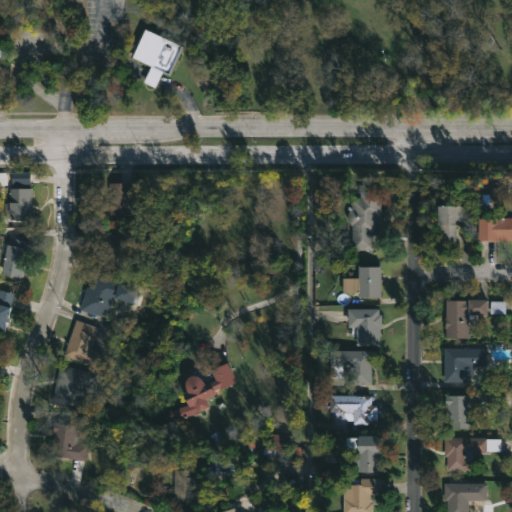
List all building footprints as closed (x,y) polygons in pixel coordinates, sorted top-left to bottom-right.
[(181,46),(168,73),(131,56),(145,28),(181,46)] [(11,187),(31,187),(30,173),(11,173),(11,187)] [(132,214),(106,214),(106,182),(132,182),(132,214)] [(31,202),(31,219),(9,219),(8,210),(4,210),(4,202),(8,202),(8,188),(31,187),(31,202)] [(373,250),(352,251),(351,225),(347,220),(347,214),(351,208),(350,197),(360,197),(360,191),(380,191),(381,217),(378,217),(379,238),(373,238),(373,250)] [(455,243),(437,243),(437,206),(473,205),(473,225),(455,225),(455,243)] [(511,241),(482,241),(478,241),(478,218),(511,218),(511,241)] [(137,254),(134,276),(92,269),(95,255),(93,255),(97,230),(122,234),(120,252),(137,254)] [(24,265),(21,278),(0,272),(7,237),(29,241),(24,265)] [(379,278),(379,296),(358,296),(358,292),(342,292),(342,277),(358,278),(358,265),(380,266),(379,278)] [(93,275),(137,286),(135,291),(139,292),(136,302),(132,301),(131,304),(111,297),(105,317),(79,309),(86,286),(89,286),(93,275)] [(12,295),(2,330),(0,329),(0,289),(13,293),(12,295)] [(468,338),(446,338),(446,299),(488,299),(488,314),(479,314),(479,324),(468,324),(468,338)] [(505,301),(491,301),(491,314),(505,313),(505,301)] [(379,309),(379,315),(381,315),(381,345),(356,345),(356,327),(348,327),(347,309),(379,309)] [(101,351),(95,366),(64,354),(75,319),(97,327),(90,346),(101,351)] [(488,348),(488,366),(473,365),(473,371),(464,371),(464,381),(444,381),(445,348),(488,348)] [(370,367),(370,384),(349,384),(349,373),(342,373),(342,378),(330,377),(331,350),(370,350),(370,367)] [(233,384),(220,390),(219,387),(212,391),(215,395),(206,399),(210,407),(183,418),(169,419),(169,410),(178,409),(178,408),(187,405),(182,394),(186,392),(185,384),(185,379),(188,377),(196,376),(200,378),(204,384),(215,379),(211,370),(227,363),(235,380),(233,381),(234,383),(233,384)] [(95,386),(94,390),(84,387),(79,410),(51,403),(60,365),(98,374),(95,386)] [(471,404),(471,416),(473,416),(473,427),(451,427),(451,420),(448,420),(449,405),(447,405),(447,394),(492,394),(492,405),(471,404)] [(371,405),(376,405),(376,424),(353,424),(353,420),(348,420),(344,415),(344,412),(330,411),(330,395),(371,396),(371,405)] [(88,445),(86,459),(49,454),(53,422),(77,426),(75,443),(88,445)] [(284,446),(284,452),(261,451),(262,434),(285,435),(284,446)] [(379,436),(378,475),(357,475),(357,466),(355,466),(355,460),(359,460),(358,436),(379,436)] [(488,438),(488,439),(502,439),(502,452),(470,453),(470,471),(447,471),(447,457),(444,457),(444,438),(488,438)] [(196,471),(195,503),(173,502),(173,470),(196,471)] [(380,492),(380,496),(370,496),(369,503),(372,504),(372,511),(343,511),(343,486),(360,486),(360,479),(380,479),(380,492)] [(476,500),(476,509),(467,509),(467,511),(447,511),(447,500),(444,500),(444,483),(488,484),(488,500),(476,500)]
